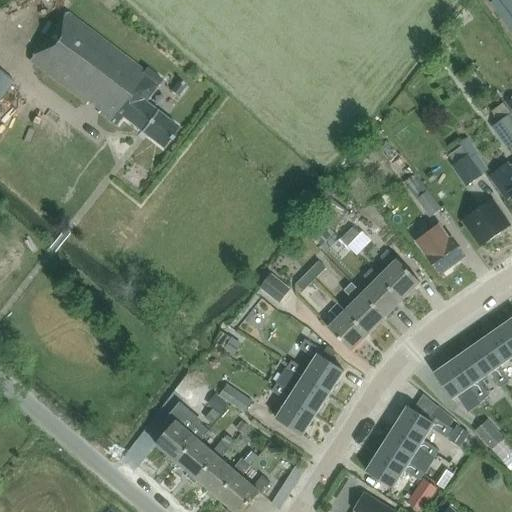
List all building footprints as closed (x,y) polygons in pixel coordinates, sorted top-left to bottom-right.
[(115,126),(122,118),(139,131),(141,132),(162,148),(177,128),(144,102),(161,80),(146,69),(145,71),(67,13),(30,62),(115,126)] [(0,71),(0,98),(13,81),(0,71)] [(178,80),(170,90),(178,97),(186,86),(178,80)] [(492,126),(508,148),(511,145),(511,115),(510,113),(492,126)] [(469,183),(489,170),(468,139),(459,145),(460,148),(450,154),(469,183)] [(489,177),(506,201),(511,197),(511,198),(511,165),(511,166),(508,162),(489,177)] [(407,186),(413,193),(431,217),(442,209),(418,178),(407,186)] [(320,216),(335,229),(348,213),(334,200),(320,216)] [(482,245),(508,227),(491,201),(464,219),(482,245)] [(318,220),(308,230),(323,244),(332,234),(318,220)] [(439,275),(466,255),(453,237),(449,240),(439,225),(416,242),(439,275)] [(353,227),(342,238),(349,245),(360,234),(353,227)] [(342,238),(336,243),(344,251),(349,245),(342,238)] [(390,252),(382,259),(390,267),(380,277),(402,300),(420,282),(390,252)] [(319,260),(307,271),(315,279),(326,267),(319,260)] [(303,290),(315,279),(307,271),(296,282),(303,290)] [(385,317),(402,300),(380,277),(374,271),(367,279),(372,284),(363,294),(385,317)] [(260,288),(279,303),(290,288),(271,273),(260,288)] [(385,317),(363,294),(352,282),(343,291),(355,302),(346,310),(368,334),(385,317)] [(350,352),(368,334),(346,310),(338,303),(330,311),(338,319),(329,328),(350,352)] [(511,319),(502,327),(511,341),(511,319)] [(511,341),(502,327),(481,341),(498,367),(511,357),(511,341)] [(242,343),(232,337),(227,345),(236,352),(242,343)] [(316,358),(307,372),(333,388),(344,371),(320,354),(322,351),(305,341),(301,348),(316,358)] [(481,341),(460,355),(478,381),(491,372),(501,387),(509,381),(498,367),(481,341)] [(434,373),(452,398),(470,386),(480,401),(488,396),(478,381),(460,355),(434,373)] [(302,380),(294,393),(319,409),(333,388),(307,372),(292,362),(287,370),(302,380)] [(319,409),(294,393),(278,383),(273,391),(288,401),(276,419),(302,436),(319,409)] [(253,402),(227,384),(219,396),(245,413),(253,402)] [(206,417),(213,423),(229,404),(216,393),(207,404),(213,409),(206,417)] [(168,455),(165,459),(174,467),(177,463),(177,462),(198,439),(201,442),(209,431),(201,424),(203,421),(180,402),(169,415),(176,421),(156,445),(168,455)] [(397,424),(423,441),(432,427),(447,437),(452,429),(449,427),(436,419),(433,423),(408,407),(397,424)] [(454,420),(442,409),(436,419),(449,427),(454,420)] [(241,420),(235,427),(243,434),(249,426),(241,420)] [(383,446),(409,462),(418,448),(433,458),(438,451),(423,441),(397,424),(383,446)] [(487,424),(478,433),(491,448),(498,441),(501,439),(487,424)] [(457,425),(448,439),(460,447),(469,434),(457,425)] [(212,451),(201,442),(198,439),(177,462),(177,463),(189,473),(186,476),(195,483),(198,480),(197,480),(218,456),(221,459),(230,448),(221,441),(212,451)] [(214,501),(218,497),(217,496),(239,473),(242,476),(251,465),(250,465),(266,446),(258,439),(233,469),(221,459),(218,456),(197,480),(198,480),(209,489),(205,494),(214,501)] [(511,456),(498,441),(491,448),(511,470),(511,469),(511,456)] [(424,472),(409,462),(383,446),(367,472),(393,488),(404,470),(420,480),(424,472)] [(254,486),(242,476),(239,473),(217,496),(218,497),(230,507),(226,511),(241,511),(258,492),(261,494),(271,483),(263,475),(254,486)] [(381,511),(366,502),(360,511),(381,511)]
